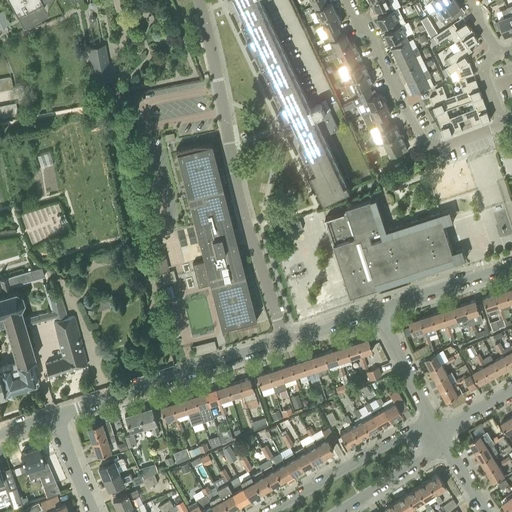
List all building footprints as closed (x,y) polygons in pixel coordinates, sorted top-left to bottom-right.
[(10,0),(18,13),(43,0),(10,0)] [(233,0),(234,1),(233,1),(234,1),(229,3),(233,12),(240,9),(246,22),(241,24),(286,119),(286,121),(289,119),(291,124),(287,126),(291,135),(298,132),(304,145),(299,147),(312,174),(311,174),(324,201),(324,202),(351,190),(350,190),(348,184),(345,185),(322,137),(339,129),(330,110),(326,112),(321,103),(309,109),(258,0),(261,0),(262,3),(267,0),(233,0)] [(325,0),(324,0),(313,5),(321,21),(337,13),(332,3),(327,5),(325,0)] [(391,4),(389,0),(374,0),(370,2),(375,12),(380,10),(382,15),(394,10),(391,4)] [(429,0),(436,10),(451,0),(429,0)] [(461,7),(455,0),(451,0),(436,10),(445,25),(456,18),(453,12),(461,7)] [(399,8),(394,10),(382,15),(377,17),(382,28),(387,26),(389,31),(401,25),(406,23),(399,8)] [(511,21),(509,15),(507,8),(502,10),(504,17),(499,19),(505,36),(511,33),(511,21)] [(3,10),(0,11),(0,29),(10,24),(3,10)] [(342,23),(337,13),(321,21),(313,24),(315,29),(323,26),(327,35),(328,36),(339,31),(337,25),(342,23)] [(438,33),(434,36),(438,43),(451,35),(456,42),(473,31),(467,22),(458,28),(454,23),(438,33)] [(502,29),(500,23),(494,25),(496,31),(502,29)] [(406,35),(401,25),(389,31),(385,33),(390,43),(394,41),(397,47),(409,41),(406,35)] [(328,36),(327,35),(322,37),(324,40),(326,44),(325,44),(330,55),(332,54),(332,53),(351,44),(347,34),(342,36),(339,31),(328,36)] [(460,49),(448,57),(452,64),(465,55),(472,51),(469,46),(479,40),(473,31),(456,42),(460,49)] [(422,43),(428,40),(425,34),(419,37),(422,43)] [(434,36),(431,38),(430,38),(433,46),(438,43),(434,36)] [(418,47),(417,47),(413,49),(409,41),(397,47),(392,49),(397,61),(419,50),(418,47)] [(359,53),(354,42),(351,44),(332,53),(332,54),(334,58),(340,55),(345,66),(357,60),(361,58),(359,53)] [(105,44),(88,48),(95,84),(112,80),(105,44)] [(421,54),(419,50),(397,61),(403,72),(420,64),(416,56),(421,54)] [(448,66),(446,67),(450,74),(456,70),(459,79),(466,76),(474,73),(469,61),(465,55),(452,64),(448,66)] [(359,66),(357,60),(345,66),(350,77),(344,79),(347,84),(352,82),(352,81),(369,74),(364,63),(359,66)] [(423,72),(422,70),(420,64),(403,72),(408,84),(430,73),(428,70),(423,72)] [(506,65),(497,68),(501,79),(510,75),(506,65)] [(430,87),(426,79),(432,77),(430,73),(408,84),(413,95),(430,87)] [(374,84),(369,74),(352,81),(352,82),(360,97),(371,91),(369,86),(374,84)] [(5,77),(8,89),(13,88),(11,76),(5,77)] [(463,91),(455,94),(459,105),(482,96),(476,79),(468,82),(466,76),(459,79),(463,91)] [(435,95),(430,97),(436,113),(459,105),(455,94),(447,97),(443,85),(436,88),(438,93),(435,94),(435,95)] [(377,95),(374,90),(371,91),(360,97),(353,100),(355,106),(358,105),(362,114),(370,111),(386,103),(385,102),(386,101),(384,96),(383,97),(381,93),(377,95)] [(482,96),(459,105),(465,120),(470,117),(473,126),(491,119),(482,96)] [(355,106),(353,100),(342,105),(345,111),(355,106)] [(10,104),(13,116),(18,115),(16,103),(10,104)] [(377,127),(389,121),(386,116),(391,114),(386,103),(370,111),(362,114),(370,130),(377,127)] [(13,116),(10,104),(5,105),(7,117),(13,116)] [(459,105),(436,113),(445,136),(462,130),(459,122),(465,120),(459,105)] [(391,126),(389,121),(377,127),(384,142),(401,134),(396,124),(391,126)] [(392,158),(407,150),(405,145),(401,134),(384,142),(392,158)] [(234,231),(227,205),(227,202),(212,143),(196,147),(191,148),(177,151),(176,152),(205,264),(192,267),(198,291),(210,287),(222,330),(224,330),(223,327),(236,323),(256,318),(244,268),(234,231)] [(37,155),(41,166),(54,162),(49,150),(37,155)] [(442,219),(444,218),(446,218),(448,222),(454,220),(450,209),(387,230),(377,197),(346,207),(348,211),(325,218),(351,296),(373,289),(372,287),(407,276),(406,273),(410,270),(412,276),(429,271),(428,268),(432,267),(433,270),(466,259),(463,248),(456,250),(458,254),(454,256),(442,219)] [(286,234),(303,228),(300,219),(283,225),(286,234)] [(155,273),(169,270),(165,252),(151,255),(155,273)] [(0,394),(6,393),(6,392),(36,383),(30,361),(36,360),(26,325),(53,318),(63,357),(45,363),(48,377),(87,364),(74,314),(67,316),(58,284),(45,288),(51,311),(24,318),(21,307),(25,301),(22,293),(15,289),(12,290),(11,286),(40,277),(44,276),(42,266),(37,267),(0,278),(0,394)] [(511,307),(506,290),(495,294),(499,306),(500,309),(498,310),(500,315),(505,313),(504,310),(511,307)] [(488,310),(499,306),(495,294),(484,297),(488,310)] [(96,301),(98,310),(110,307),(108,298),(96,301)] [(483,320),(480,312),(476,300),(465,304),(470,319),(468,320),(469,324),(470,324),(470,325),(474,323),(483,320)] [(470,319),(465,304),(454,307),(460,326),(460,325),(461,327),(469,324),(468,320),(470,319)] [(454,307),(442,311),(446,324),(448,328),(446,328),(448,333),(452,331),(452,328),(460,326),(454,307)] [(436,327),(446,324),(442,311),(432,314),(436,327)] [(506,318),(505,313),(500,315),(500,316),(499,317),(500,321),(497,322),(499,328),(506,325),(504,319),(506,318)] [(436,327),(432,314),(421,318),(425,331),(424,331),(425,334),(423,334),(425,339),(429,338),(429,336),(438,333),(437,331),(436,327)] [(413,334),(424,331),(425,331),(421,318),(409,322),(410,326),(413,334)] [(361,354),(372,351),(371,349),(368,338),(356,342),(361,354)] [(214,340),(192,346),(194,356),(217,350),(214,340)] [(356,342),(345,346),(350,359),(361,356),(361,354),(356,342)] [(510,367),(511,365),(511,345),(511,344),(503,349),(505,352),(503,353),(504,356),(510,367)] [(345,346),(334,349),(339,364),(337,365),(338,367),(339,370),(344,368),(343,366),(351,363),(350,359),(345,346)] [(339,364),(334,349),(323,353),(329,370),(338,367),(337,365),(339,364)] [(323,353),(312,356),(317,372),(315,373),(316,377),(330,372),(329,370),(323,353)] [(442,364),(437,353),(425,359),(431,370),(442,364)] [(312,356),(301,360),(307,379),(316,377),(315,373),(317,372),(312,356)] [(504,356),(494,361),(500,372),(510,367),(504,356)] [(307,379),(301,360),(290,364),(295,379),(296,379),(295,376),(299,375),(300,378),(301,381),(307,379)] [(500,372),(494,361),(483,366),(490,378),(500,372)] [(295,379),(290,364),(279,367),(285,386),(286,386),(294,383),(293,380),(295,379)] [(448,374),(442,364),(431,370),(436,380),(448,374)] [(473,372),(479,384),(490,378),(483,366),(473,372)] [(268,371),(272,384),(273,383),(273,386),(271,387),(273,392),(277,391),(286,388),(286,386),(285,386),(279,367),(268,371)] [(381,375),(378,367),(366,371),(367,373),(369,380),(381,375)] [(344,368),(339,370),(344,384),(336,387),(338,394),(347,390),(346,387),(347,387),(343,375),(345,374),(344,368)] [(268,371),(257,375),(261,387),(272,384),(268,371)] [(452,371),(448,374),(436,380),(441,390),(465,378),(464,376),(456,379),(452,371)] [(459,395),(456,390),(460,387),(459,385),(466,381),(470,389),(477,386),(471,374),(465,378),(441,390),(447,401),(459,395)] [(364,382),(362,375),(356,377),(358,384),(364,382)] [(254,390),(249,377),(238,381),(242,393),(243,396),(241,397),(243,402),(247,401),(256,398),(253,390),(254,390)] [(242,393),(238,381),(227,385),(231,397),(242,393)] [(400,396),(394,384),(387,388),(393,400),(400,396)] [(220,401),(231,397),(227,385),(216,388),(220,401)] [(363,396),(370,392),(366,385),(359,389),(363,396)] [(209,404),(220,401),(216,388),(205,392),(209,404)] [(353,390),(347,394),(349,399),(356,396),(353,390)] [(321,391),(313,394),(316,402),(324,400),(321,391)] [(209,404),(205,392),(193,396),(198,410),(202,421),(213,418),(210,407),(209,404)] [(298,394),(290,396),(294,408),(302,406),(298,394)] [(193,396),(182,399),(187,411),(189,411),(190,415),(197,413),(198,410),(193,396)] [(373,408),(370,409),(371,410),(373,414),(380,426),(391,420),(383,408),(381,404),(384,403),(380,396),(376,398),(379,405),(373,408)] [(399,396),(395,399),(401,408),(405,405),(399,396)] [(338,405),(335,398),(329,401),(332,408),(338,405)] [(187,411),(182,399),(171,403),(178,423),(181,422),(180,420),(189,417),(187,411)] [(402,414),(395,401),(383,408),(391,420),(402,414)] [(370,409),(373,408),(370,402),(367,403),(365,405),(368,411),(371,410),(370,409)] [(178,423),(171,403),(160,407),(164,419),(173,416),(176,424),(178,423)] [(156,423),(151,406),(138,411),(143,427),(151,424),(154,435),(159,433),(156,423)] [(283,417),(293,413),(291,407),(281,411),(283,417)] [(119,419),(116,409),(112,410),(109,412),(111,419),(112,421),(119,419)] [(360,416),(362,415),(359,409),(357,410),(354,411),(357,417),(360,416)] [(278,410),(271,413),(274,421),(282,417),(278,410)] [(138,411),(125,415),(130,431),(143,427),(138,411)] [(347,424),(351,421),(347,414),(343,417),(347,424)] [(373,414),(370,415),(362,420),(369,432),(380,426),(373,414)] [(267,424),(264,416),(251,421),(254,429),(267,424)] [(511,418),(511,417),(501,423),(508,434),(511,431),(511,418)] [(109,420),(107,421),(87,427),(92,441),(114,434),(109,420)] [(362,420),(356,423),(351,426),(358,438),(369,432),(362,420)] [(470,430),(473,435),(476,432),(483,429),(481,424),(470,430)] [(315,432),(312,426),(306,430),(309,435),(309,436),(311,435),(315,432)] [(340,432),(347,445),(358,438),(351,426),(340,432)] [(324,434),(314,440),(322,455),(333,449),(330,445),(337,441),(328,427),(322,430),(324,434)] [(222,443),(225,441),(233,438),(232,435),(229,436),(227,431),(222,433),(219,434),(222,443)] [(282,435),(285,441),(291,438),(288,432),(282,435)] [(92,441),(96,455),(111,451),(108,443),(116,441),(114,434),(92,441)] [(129,449),(137,446),(134,434),(126,436),(129,449)] [(211,446),(220,444),(218,435),(208,437),(211,446)] [(487,445),(480,435),(469,442),(475,452),(487,445)] [(285,441),(288,447),(290,446),(294,444),(291,438),(285,441)] [(475,452),(481,462),(493,455),(498,452),(493,444),(495,443),(493,439),(488,441),(489,444),(487,445),(475,452)] [(314,440),(303,446),(312,461),(322,455),(314,440)] [(126,442),(118,444),(120,451),(128,449),(126,442)] [(201,452),(208,449),(206,443),(199,446),(201,452)] [(261,447),(264,453),(270,450),(267,444),(261,447)] [(233,451),(229,445),(222,449),(224,452),(226,455),(233,451)] [(188,450),(190,456),(201,452),(198,446),(188,450)] [(301,467),(312,461),(303,446),(293,452),(301,467)] [(30,476),(50,469),(46,458),(44,454),(42,455),(41,452),(40,452),(38,447),(21,453),(23,458),(22,459),(23,461),(24,461),(30,479),(31,478),(30,476)] [(177,462),(190,456),(188,450),(186,447),(173,453),(177,462)] [(270,450),(264,453),(267,459),(269,459),(273,456),(270,450)] [(293,452),(282,458),(291,473),(301,467),(293,452)] [(212,462),(211,460),(208,454),(201,458),(204,464),(205,466),(212,462)] [(493,455),(481,462),(487,472),(499,465),(496,460),(499,459),(496,454),(493,456),(493,455)] [(171,456),(164,458),(167,465),(173,463),(171,456)] [(243,465),(249,462),(246,456),(240,459),(243,465)] [(112,458),(102,462),(104,465),(99,467),(104,478),(118,472),(116,466),(125,462),(123,457),(113,461),(112,458)] [(280,479),(291,473),(282,458),(272,464),(280,479)] [(267,459),(263,462),(259,464),(261,470),(270,485),(280,479),(272,464),(269,459),(267,459)] [(249,462),(243,465),(247,471),(253,468),(249,462)] [(188,463),(180,466),(183,473),(191,470),(188,463)] [(487,472),(494,482),(505,476),(499,465),(487,472)] [(219,471),(223,477),(228,474),(225,468),(219,471)] [(0,469),(0,489),(9,487),(3,470),(0,471),(0,469)] [(259,491),(270,485),(261,470),(251,476),(259,491)] [(113,487),(114,490),(124,485),(123,483),(132,479),(130,473),(121,477),(118,472),(104,478),(108,489),(113,487)] [(144,481),(146,487),(158,482),(154,474),(144,478),(145,481),(144,481)] [(228,482),(239,503),(249,497),(240,481),(238,477),(232,479),(228,474),(223,477),(225,480),(226,483),(228,482)] [(435,493),(445,486),(437,474),(427,480),(434,493),(435,493)] [(142,475),(132,479),(135,485),(144,481),(145,481),(144,478),(143,478),(142,475)] [(251,475),(240,481),(249,497),(259,491),(251,476),(251,475)] [(501,489),(509,484),(506,479),(498,484),(501,489)] [(215,486),(219,493),(228,509),(239,503),(228,482),(226,483),(225,480),(215,486)] [(427,480),(416,487),(424,499),(426,503),(427,504),(429,503),(430,503),(436,499),(435,497),(437,496),(435,493),(434,493),(427,480)] [(60,492),(56,482),(55,483),(43,486),(46,496),(60,492)] [(216,511),(222,511),(228,509),(219,493),(215,496),(211,490),(211,491),(208,485),(202,489),(205,495),(206,494),(216,511)] [(511,488),(509,485),(506,488),(510,493),(502,499),(511,511),(511,488)] [(22,504),(17,487),(7,491),(13,507),(22,504)] [(424,499),(416,487),(406,494),(415,509),(413,511),(414,511),(420,511),(419,509),(425,505),(424,504),(426,503),(424,499)] [(125,494),(113,500),(118,511),(123,511),(138,506),(143,504),(137,489),(125,494)] [(216,511),(206,494),(205,495),(195,500),(196,501),(188,505),(191,511),(216,511)] [(395,500),(402,511),(414,511),(413,511),(415,509),(406,494),(395,500)] [(68,511),(65,502),(61,504),(57,495),(41,502),(44,509),(42,509),(43,511),(68,511)] [(443,501),(439,495),(437,496),(435,497),(436,499),(438,504),(443,501)] [(162,511),(163,511),(168,509),(174,506),(170,499),(159,506),(162,511)] [(402,511),(395,500),(384,507),(387,511),(402,511)] [(173,511),(179,509),(180,511),(183,511),(187,510),(183,501),(174,506),(168,509),(169,511),(173,511)] [(31,511),(40,508),(38,502),(28,506),(29,508),(31,511)]
